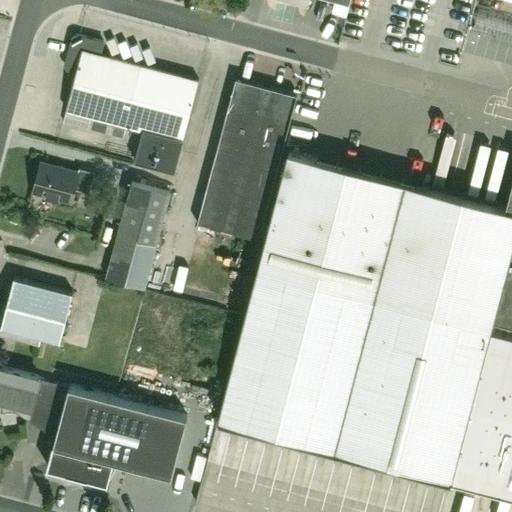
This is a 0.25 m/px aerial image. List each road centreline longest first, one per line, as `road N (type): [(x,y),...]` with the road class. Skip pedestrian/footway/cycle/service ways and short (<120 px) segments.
road 1 (unclassified): [(470,101),(108,0)]
road 2 (tertiary): [(0,131),(34,0)]
